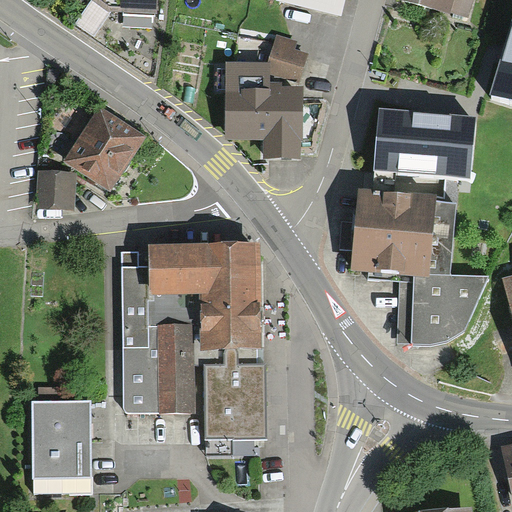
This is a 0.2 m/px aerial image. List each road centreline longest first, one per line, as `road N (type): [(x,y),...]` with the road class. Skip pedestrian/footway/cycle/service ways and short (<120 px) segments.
road 1 (tertiary): [(0,4),(188,135),(284,245)]
road 2 (residential): [(284,245),(313,210),(335,152),(372,0)]
road 3 (track): [(234,207),(0,237)]
road 4 (unknown): [(401,391),(470,320),(508,197)]
road 5 (tertiary): [(284,245),(352,344),(401,391)]
road 6 (tertiary): [(335,511),(401,391)]
